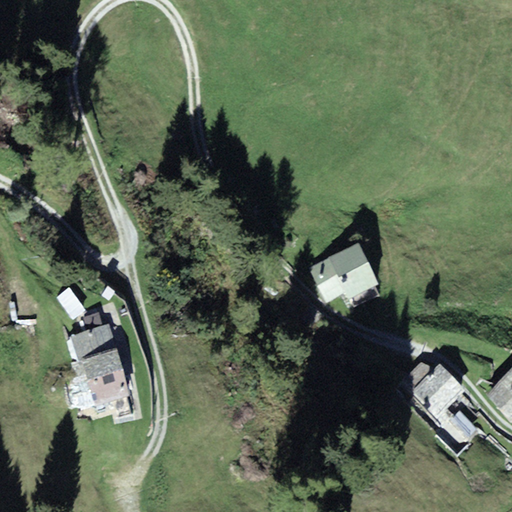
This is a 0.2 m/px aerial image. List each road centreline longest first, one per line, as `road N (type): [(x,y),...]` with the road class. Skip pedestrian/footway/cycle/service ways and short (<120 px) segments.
road 1 (track): [(511,428),(488,414),(457,372),(340,317),(230,253),(205,226),(195,44),(180,13),(140,0)]
road 2 (track): [(138,0),(106,9),(79,36),(71,65),(76,132),(127,252),(109,265),(0,181)]
road 3 (track): [(127,252),(160,430),(134,511)]
